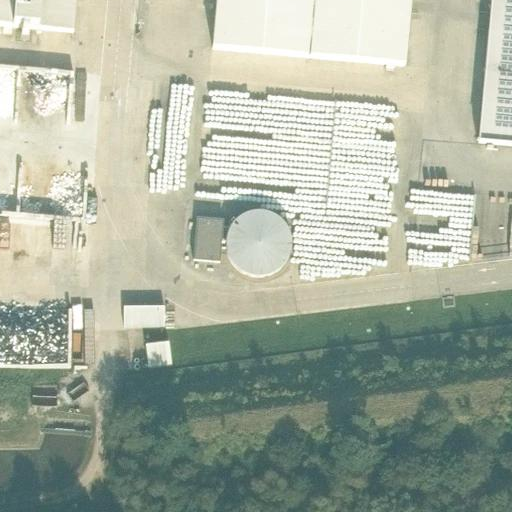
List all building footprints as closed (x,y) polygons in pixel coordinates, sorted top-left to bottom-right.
[(0,0),(0,27),(73,34),(76,0),(0,0)] [(410,0),(215,0),(211,50),(404,68),(410,0)] [(511,0),(491,0),(478,145),(511,147),(511,0)] [(253,275),(265,274),(275,269),(283,261),(288,251),(289,240),(286,229),(279,220),(270,213),(259,210),(249,211),(240,214),(232,221),(227,229),(224,239),(224,249),(228,258),(234,266),(242,272),(253,275)] [(222,221),(195,219),(192,262),(219,264),(222,221)] [(75,227),(41,226),(39,270),(74,271),(75,227)] [(139,287),(121,309),(136,321),(154,299),(139,287)] [(51,364),(71,363),(71,326),(50,327),(51,364)] [(170,367),(168,343),(144,346),(146,360),(140,361),(141,369),(147,368),(148,370),(170,367)]
